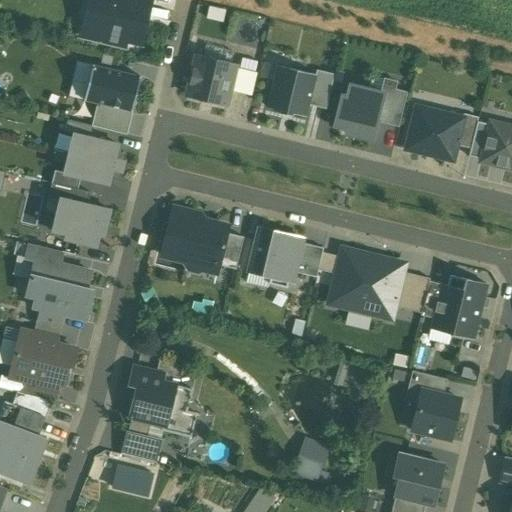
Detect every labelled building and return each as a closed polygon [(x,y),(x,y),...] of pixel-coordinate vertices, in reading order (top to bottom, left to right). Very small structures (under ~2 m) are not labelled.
[(128,0),(94,0),(87,29),(105,33),(103,42),(121,46),(123,37),(137,41),(146,4),(128,0)] [(235,66),(197,57),(187,97),(225,106),(229,91),(234,68),(235,66)] [(140,77),(92,66),(84,100),(97,104),(132,112),(140,77)] [(315,75),(277,66),(267,108),(280,111),(279,113),(292,116),(293,114),(306,117),(309,106),(316,75),(315,75)] [(257,74),(234,68),(229,91),(251,97),(257,74)] [(316,75),(309,106),(326,110),(334,75),(316,70),(315,75),(316,75)] [(383,93),(349,85),(346,97),(342,96),(334,127),(347,130),(346,135),(355,137),(372,141),(383,93)] [(394,96),(383,93),(377,121),(398,126),(406,94),(395,91),(394,96)] [(132,112),(97,104),(91,126),(126,135),(132,112)] [(462,118),(416,107),(405,150),(453,161),(456,146),(463,118),(462,118)] [(478,118),(463,114),(462,118),(463,118),(456,146),(470,149),(477,122),(478,118)] [(74,135),(90,139),(93,127),(67,121),(64,132),(74,135)] [(489,125),(477,122),(470,149),(468,157),(481,160),(489,125)] [(511,128),(490,123),(489,125),(481,160),(480,162),(511,169),(511,128)] [(90,139),(74,135),(69,154),(123,167),(124,163),(115,160),(118,146),(90,139)] [(123,167),(69,154),(64,174),(79,178),(109,185),(112,170),(122,172),(123,167)] [(76,189),(79,178),(64,174),(55,172),(52,183),(64,186),(76,189)] [(61,198),(87,205),(90,193),(76,189),(64,186),(61,198)] [(87,205),(61,198),(52,232),(65,235),(64,239),(96,247),(99,235),(103,236),(106,226),(106,227),(110,211),(87,205)] [(227,227),(204,221),(200,215),(179,209),(175,226),(168,230),(162,257),(185,262),(185,263),(189,270),(198,272),(201,270),(203,263),(218,267),(218,265),(226,234),(227,227)] [(303,241),(258,230),(248,272),(270,278),(269,285),(286,289),(288,282),(293,283),(295,274),(302,244),(303,241)] [(244,239),(226,234),(218,265),(236,270),(244,239)] [(62,252),(29,244),(26,258),(35,261),(36,258),(59,264),(62,252)] [(323,249),(302,244),(295,274),(316,279),(318,271),(322,254),(323,249)] [(336,276),(329,304),(392,319),(394,308),(403,273),(405,265),(342,250),(340,258),(322,254),(318,271),(336,276)] [(59,264),(36,258),(35,261),(26,296),(35,299),(33,308),(40,310),(63,316),(85,321),(92,291),(86,289),(90,272),(59,264)] [(422,314),(429,282),(430,280),(403,273),(394,308),(422,314)] [(487,285),(450,276),(447,286),(441,285),(433,319),(430,329),(451,334),(450,337),(462,340),(463,337),(474,339),(482,308),(487,309),(490,299),(484,297),(487,285)] [(441,285),(429,282),(422,314),(421,316),(433,319),(441,285)] [(63,316),(40,310),(37,322),(60,328),(63,316)] [(60,328),(37,322),(34,334),(32,339),(56,345),(60,328)] [(56,345),(32,339),(34,334),(21,331),(9,377),(25,381),(26,377),(59,385),(62,385),(67,366),(71,368),(76,350),(56,345)] [(182,367),(159,361),(156,373),(163,375),(179,378),(182,367)] [(156,373),(134,367),(129,385),(137,387),(130,417),(131,418),(128,432),(148,437),(152,423),(162,425),(161,431),(191,438),(196,414),(187,412),(192,390),(161,382),(163,375),(156,373)] [(410,373),(406,388),(422,392),(422,390),(442,395),(445,381),(410,373)] [(59,385),(26,377),(25,381),(22,394),(27,395),(51,401),(55,402),(59,385)] [(422,392),(413,433),(450,441),(460,399),(442,395),(422,390),(422,392)] [(5,402),(0,414),(0,473),(29,484),(46,440),(38,437),(37,438),(14,429),(27,395),(22,394),(17,393),(12,405),(5,402)] [(51,401),(27,395),(14,429),(37,438),(38,437),(51,401)] [(128,432),(126,431),(121,455),(156,463),(161,440),(148,437),(128,432)] [(306,439),(293,473),(315,481),(328,448),(306,439)] [(443,465),(399,454),(394,477),(400,478),(395,497),(410,501),(425,505),(433,507),(438,487),(443,465)] [(511,459),(505,458),(500,482),(511,484),(511,459)] [(112,487),(147,496),(153,473),(117,464),(112,487)] [(255,486),(239,511),(261,511),(272,496),(255,486)] [(423,511),(425,505),(395,497),(391,511),(423,511)]
